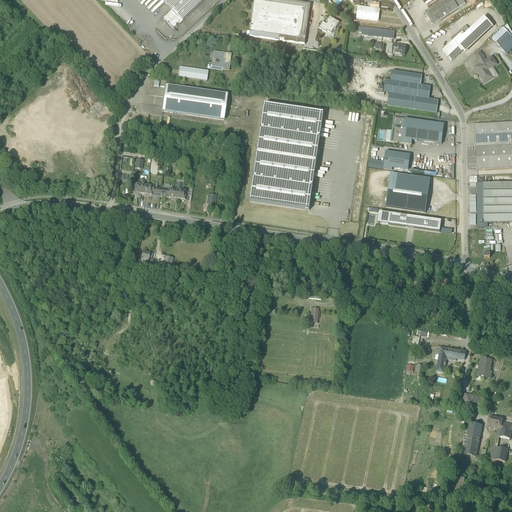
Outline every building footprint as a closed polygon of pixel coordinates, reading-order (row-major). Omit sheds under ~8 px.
[(161,0),(172,11),(183,0),(161,0)] [(183,0),(172,11),(182,22),(205,0),(183,0)] [(255,0),(250,37),(305,45),(311,5),(278,0),(255,0)] [(445,0),(425,13),(432,25),(458,9),(465,4),(462,0),(445,0)] [(379,10),(359,7),(357,19),(377,21),(379,10)] [(174,30),(182,22),(172,11),(163,19),(174,30)] [(335,30),(340,23),(329,17),(326,22),(327,23),(326,24),(322,22),(319,29),(326,33),(327,31),(331,34),(334,30),(335,30)] [(455,44),(463,52),(491,25),(484,18),(470,31),(465,35),(455,44)] [(493,27),(491,25),(463,52),(465,54),(493,27)] [(503,29),(511,37),(499,48),(506,55),(511,49),(511,33),(507,25),(503,29)] [(462,33),(465,35),(470,31),(466,26),(460,31),(462,33)] [(492,40),(499,48),(511,37),(503,29),(492,40)] [(375,37),(387,38),(388,31),(376,30),(375,37)] [(465,35),(462,33),(442,52),(452,62),(463,52),(455,44),(465,35)] [(392,54),(404,56),(406,47),(394,45),(394,49),(392,49),(392,54)] [(223,69),(224,64),(225,54),(216,53),(215,60),(213,60),(212,67),(223,69)] [(480,53),(475,56),(479,62),(484,59),(480,53)] [(486,79),(488,82),(493,79),(488,71),(493,68),(497,65),(492,58),(491,58),(486,62),(484,59),(479,62),(480,65),(476,68),(479,72),(480,72),(480,73),(478,74),(483,81),(486,79)] [(208,72),(180,68),(178,78),(207,82),(208,72)] [(488,71),(493,79),(498,75),(493,68),(488,71)] [(386,80),(385,85),(390,85),(389,93),(429,99),(430,87),(421,85),(422,75),(392,71),(391,81),(386,80)] [(162,112),(224,121),(227,95),(165,87),(162,112)] [(438,101),(429,99),(389,93),(387,106),(436,113),(438,101)] [(264,105),(249,202),(309,211),(324,114),(264,105)] [(444,125),(405,119),(403,127),(404,127),(402,139),(412,141),(441,145),(444,125)] [(476,148),(477,170),(511,168),(511,123),(475,125),(476,148)] [(403,127),(394,125),(393,131),(391,141),(401,143),(401,144),(411,145),(412,141),(402,139),(404,127),(403,127)] [(385,152),(383,167),(384,167),(392,168),(408,170),(410,155),(385,152)] [(390,174),(390,178),(430,183),(430,179),(390,174)] [(430,183),(390,178),(386,208),(425,213),(430,183)] [(511,183),(483,184),(484,224),(487,224),(511,223),(511,183)] [(487,229),(487,224),(484,224),(483,184),(477,184),(478,229),(487,229)] [(132,194),(140,195),(142,186),(139,186),(133,185),(132,194)] [(146,196),(160,198),(161,189),(158,188),(152,187),(147,187),(146,196)] [(175,191),(161,189),(160,198),(173,200),(175,191)] [(183,192),(180,191),(179,201),(187,202),(188,193),(183,192)] [(390,214),(382,213),(380,224),(388,225),(390,214)] [(441,221),(390,214),(388,225),(440,233),(441,221)] [(148,264),(148,260),(150,254),(143,253),(141,263),(148,264)] [(162,270),(169,271),(172,260),(165,258),(162,269),(162,270)] [(150,275),(158,276),(159,268),(160,268),(152,266),(152,267),(150,275)] [(447,357),(450,358),(451,351),(440,349),(439,356),(438,361),(446,363),(446,360),(447,357)] [(466,354),(451,351),(450,358),(456,359),(464,361),(466,354)] [(485,378),(490,380),(490,379),(491,372),(492,372),(490,372),(492,361),(486,360),(487,358),(481,357),(482,357),(480,366),(479,366),(477,377),(478,376),(482,377),(482,378),(485,379),(485,378)] [(436,373),(443,375),(446,363),(438,361),(436,373)] [(462,407),(484,411),(486,399),(464,394),(462,407)] [(487,429),(500,431),(502,424),(502,421),(489,418),(488,421),(487,429)] [(467,441),(479,443),(482,427),(470,424),(467,441)] [(500,431),(511,433),(511,430),(511,425),(502,424),(500,431)] [(499,438),(510,441),(511,433),(500,431),(499,438)] [(464,455),(476,458),(479,443),(467,441),(464,455)] [(496,449),(495,454),(494,461),(505,464),(507,455),(508,451),(496,449)] [(433,490),(432,496),(431,501),(439,502),(440,489),(433,488),(433,490)]
